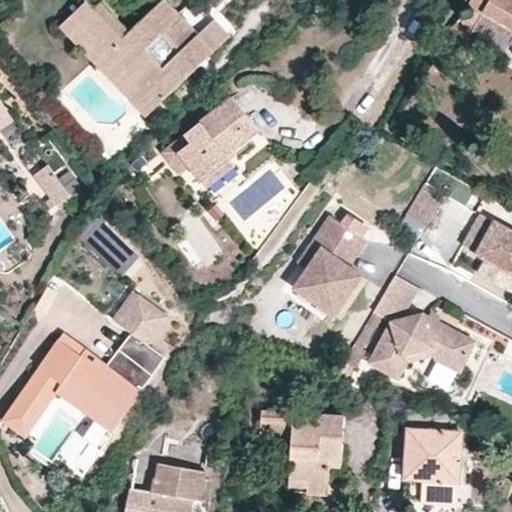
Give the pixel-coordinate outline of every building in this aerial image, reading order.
[(214,51),(166,0),(163,0),(130,31),(101,1),(96,5),(90,0),(86,0),(63,23),(146,114),(214,51)] [(511,0),(471,0),(461,17),(465,19),(462,27),(455,23),(437,55),(452,65),(472,31),(502,47),(509,36),(511,37),(511,0)] [(259,133),(230,96),(186,133),(191,142),(179,154),(206,188),(235,166),(229,157),(259,133)] [(73,198),(58,176),(44,185),(60,207),(73,198)] [(445,193),(426,183),(406,217),(425,227),(445,193)] [(511,288),(511,232),(479,215),(462,245),(486,259),(479,272),(511,290),(511,288)] [(331,220),(311,246),(321,253),(306,273),(293,292),(333,320),(362,280),(348,269),(341,264),(359,239),(331,220)] [(366,245),(359,239),(341,264),(348,269),(366,245)] [(321,253),(311,246),(297,266),(306,273),(321,253)] [(419,294),(393,280),(372,316),(390,325),(369,364),(392,377),(402,357),(432,350),(435,362),(460,374),(476,345),(422,316),(405,320),(419,294)] [(119,327),(139,299),(135,296),(114,324),(119,327)] [(169,321),(139,299),(119,327),(132,337),(109,369),(88,354),(82,361),(60,345),(3,422),(24,438),(56,395),(65,382),(104,411),(95,423),(81,441),(99,454),(167,363),(149,349),(169,321)] [(82,361),(88,354),(66,337),(60,345),(82,361)] [(402,357),(392,377),(398,381),(406,370),(435,362),(432,350),(402,357)] [(56,395),(95,423),(104,411),(65,382),(56,395)] [(330,385),(326,384),(325,415),(262,411),(260,435),(290,438),(288,493),(328,497),(330,467),(341,467),(344,417),(362,418),(364,394),(344,391),(330,385)] [(392,412),(391,432),(407,434),(407,429),(461,430),(462,415),(392,412)] [(407,429),(407,434),(403,499),(458,502),(461,430),(407,429)] [(210,511),(214,453),(159,450),(158,464),(140,463),(138,496),(130,496),(129,511),(210,511)]
